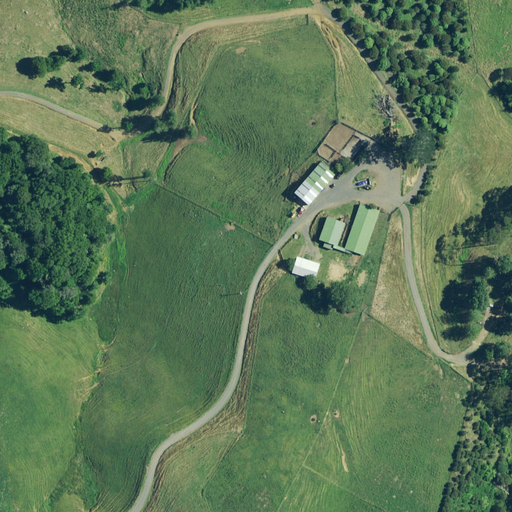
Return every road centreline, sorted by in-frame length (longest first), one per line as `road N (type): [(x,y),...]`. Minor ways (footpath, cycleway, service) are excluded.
road 1 (track): [(322,10),(213,23),(185,36),(155,118),(123,136),(34,99),(0,94)]
road 2 (track): [(397,201),(415,187),(427,159),(416,118),(316,0)]
